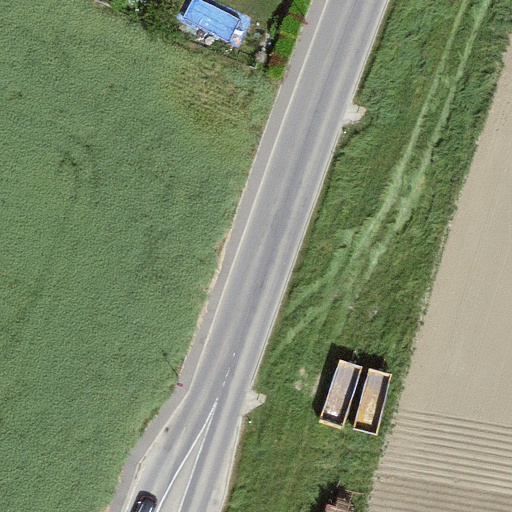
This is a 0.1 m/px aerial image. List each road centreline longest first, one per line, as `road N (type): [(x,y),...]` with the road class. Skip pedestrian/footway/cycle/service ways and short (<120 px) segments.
road 1 (tertiary): [(243,339),(362,0)]
road 2 (tertiary): [(243,339),(143,511)]
road 3 (tertiary): [(196,511),(243,339)]
